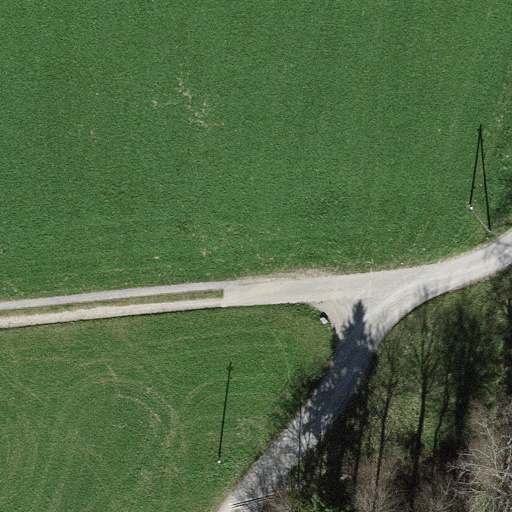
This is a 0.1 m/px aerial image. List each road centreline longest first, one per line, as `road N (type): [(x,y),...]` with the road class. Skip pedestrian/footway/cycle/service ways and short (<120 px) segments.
road 1 (track): [(0,313),(372,286)]
road 2 (unclassified): [(372,286),(333,397),(241,511)]
road 3 (unclassified): [(372,286),(456,273),(511,246)]
